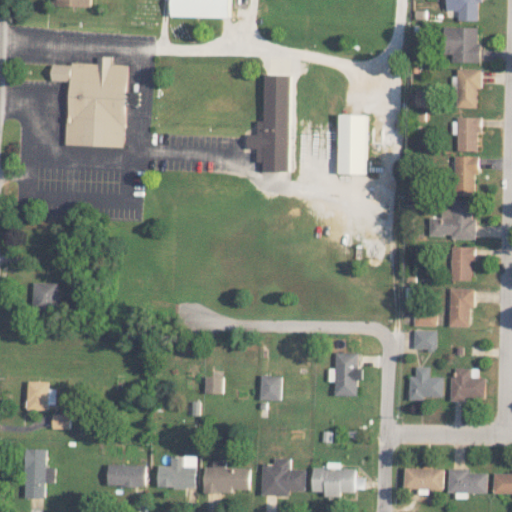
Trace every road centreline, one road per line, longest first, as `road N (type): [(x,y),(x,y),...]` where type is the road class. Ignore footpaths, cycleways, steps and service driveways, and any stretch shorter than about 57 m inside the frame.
road 1 (residential): [(504,434),(511,148)]
road 2 (residential): [(180,322),(380,331)]
road 3 (residential): [(382,511),(387,344),(380,331)]
road 4 (residential): [(385,432),(511,434)]
